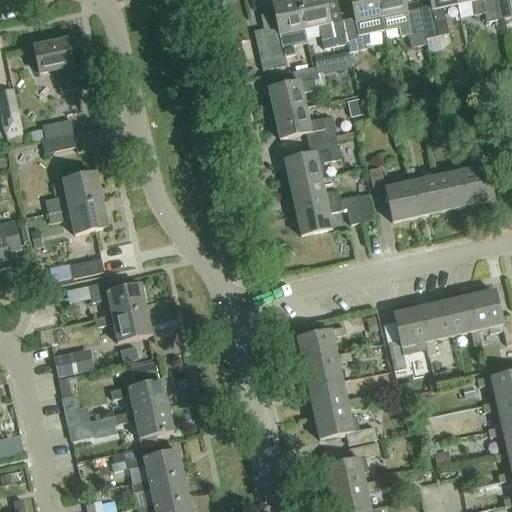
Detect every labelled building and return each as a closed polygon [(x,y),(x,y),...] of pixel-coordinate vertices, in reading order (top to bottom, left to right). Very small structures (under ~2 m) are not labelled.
[(323,52),(347,47),(341,24),(328,27),(322,0),(301,0),(296,1),(303,32),(318,29),(323,52)] [(367,37),(383,34),(374,0),(349,0),(354,21),(341,24),(347,47),(349,56),(366,52),(365,47),(369,46),(367,37)] [(374,0),(383,34),(397,31),(399,39),(412,36),(422,34),(417,11),(404,14),(401,0),(374,0)] [(442,11),(457,8),(455,0),(428,0),(430,8),(417,11),(422,34),(424,41),(447,36),(442,11)] [(485,25),(498,22),(493,0),(486,0),(481,1),(481,0),(455,0),(457,8),(472,5),(475,18),(483,16),(485,25)] [(511,0),(493,0),(498,22),(511,18),(511,15),(511,14),(511,13),(511,0)] [(262,32),(252,34),(261,73),(285,68),(283,60),(293,58),(291,49),(306,46),(303,32),(296,1),(271,7),(277,33),(263,36),(262,32)] [(412,36),(415,48),(425,46),(424,41),(422,34),(412,36)] [(55,72),(60,95),(76,91),(71,69),(72,69),(66,43),(33,50),(38,76),(55,72)] [(267,93),(273,118),(304,111),(301,97),(314,94),(312,83),(317,82),(314,70),(290,75),(293,88),(267,93)] [(22,139),(12,92),(0,94),(0,116),(5,142),(22,139)] [(307,148),(335,142),(330,120),(307,126),(304,111),(273,118),(278,143),(304,137),(307,148)] [(72,137),(70,123),(41,129),(44,142),(72,137)] [(75,150),(72,137),(44,142),(41,143),(43,156),(75,150)] [(289,189),(320,182),(317,168),(340,163),(335,142),(307,148),(309,159),(284,164),(289,189)] [(470,173),(460,175),(467,209),(492,203),(486,177),(497,174),(491,146),(480,149),(483,164),(469,167),(470,173)] [(441,214),(467,209),(460,175),(457,162),(450,163),(453,177),(434,181),(441,214)] [(391,225),(416,220),(409,187),(399,189),(397,182),(382,185),(379,171),(366,173),(373,202),(385,199),(391,225)] [(416,220),(441,214),(434,181),(416,185),(413,171),(406,173),(409,187),(416,220)] [(44,203),(47,215),(101,204),(95,176),(62,183),(67,203),(60,205),(59,200),(44,203)] [(324,197),(320,182),(289,189),(295,214),(339,204),(336,194),(324,197)] [(367,198),(356,200),(361,226),(373,223),(367,198)] [(356,200),(339,204),(295,214),(300,239),(332,232),(328,217),(346,213),(350,228),(361,226),(356,200)] [(107,231),(101,204),(47,215),(49,226),(64,223),(63,219),(70,217),(74,238),(107,231)] [(0,273),(10,272),(7,256),(21,253),(14,225),(0,227),(0,273)] [(68,267),(48,271),(51,286),(102,276),(99,262),(68,268),(68,267)] [(107,302),(111,317),(111,320),(146,313),(140,288),(107,295),(105,285),(86,289),(90,306),(107,302)] [(492,293),(467,299),(475,332),(477,332),(487,329),(489,336),(502,333),(505,347),(511,345),(511,323),(510,316),(498,319),(492,293)] [(480,345),(477,332),(475,332),(467,299),(442,304),(450,338),(469,333),(472,347),(480,345)] [(431,342),(450,338),(442,304),(417,310),(424,344),(423,344),(426,357),(434,355),(431,342)] [(413,346),(423,344),(424,344),(417,310),(392,316),(398,341),(386,344),(392,373),(404,370),(400,355),(414,352),(413,346)] [(111,320),(111,317),(94,321),(96,330),(113,326),(117,346),(151,338),(146,313),(111,320)] [(295,341),(301,366),(334,359),(334,357),(330,339),(344,336),(342,329),(329,332),(328,334),(295,341)] [(134,350),(119,354),(122,366),(137,362),(134,350)] [(334,359),(301,366),(306,391),(339,384),(335,365),(349,362),(348,354),(334,357),(334,359)] [(57,381),(81,376),(76,355),(53,360),(57,381)] [(154,364),(130,369),(134,386),(158,380),(154,364)] [(490,386),(494,404),(494,406),(511,402),(511,375),(490,380),(490,378),(475,382),(476,389),(490,386)] [(127,390),(109,394),(111,403),(129,399),(132,414),(133,417),(167,409),(161,384),(127,391),(127,390)] [(306,391),(312,416),(345,409),(345,410),(359,408),(357,400),(343,403),(339,384),(306,391)] [(496,412),(499,428),(500,431),(511,428),(511,402),(494,406),(494,404),(480,407),(482,415),(496,412)] [(133,417),(132,414),(114,418),(116,427),(134,423),(138,442),(173,434),(167,409),(133,417)] [(347,421),(345,410),(345,409),(312,416),(317,441),(343,435),(346,447),(375,441),(372,429),(357,433),(354,419),(347,421)] [(511,428),(500,431),(499,428),(486,431),(487,439),(501,436),(506,456),(511,454),(511,428)] [(323,468),(329,494),(362,487),(361,486),(359,476),(366,474),(363,460),(378,457),(375,445),(347,451),(349,463),(323,468)] [(144,467),(148,483),(148,485),(182,477),(177,453),(144,460),(143,458),(124,462),(126,471),(144,467)] [(511,454),(506,456),(510,473),(496,476),(497,484),(511,481),(511,454)] [(154,509),(187,502),(182,477),(148,485),(148,483),(130,487),(132,496),(150,492),(153,507),(154,509)] [(511,481),(511,484),(511,500),(502,502),(504,510),(511,508),(511,481)] [(362,487),(329,494),(332,511),(367,511),(363,494),(376,491),(375,483),(361,486),(362,487)] [(23,511),(21,502),(12,504),(13,511),(23,511)] [(189,511),(187,502),(154,509),(153,507),(135,511),(189,511)]
